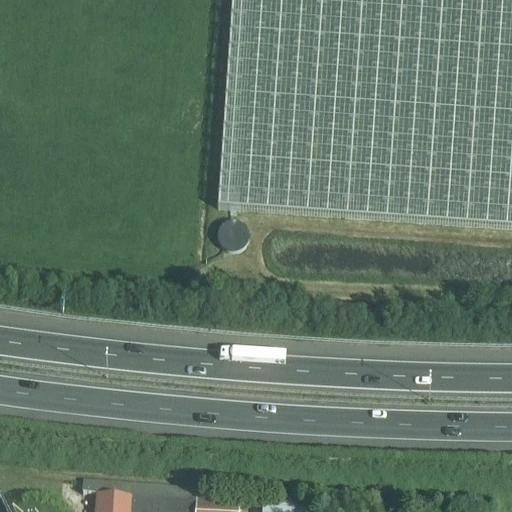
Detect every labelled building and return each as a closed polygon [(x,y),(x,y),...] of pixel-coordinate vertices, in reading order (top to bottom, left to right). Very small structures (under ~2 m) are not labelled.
[(511,0),(231,0),(217,209),(511,229),(511,0)] [(130,511),(132,498),(81,495),(79,511),(130,511)] [(195,501),(132,498),(130,511),(196,511),(198,496),(196,496),(195,501)] [(198,496),(196,511),(238,511),(239,498),(198,496)] [(262,501),(261,511),(315,511),(316,503),(262,501)]
